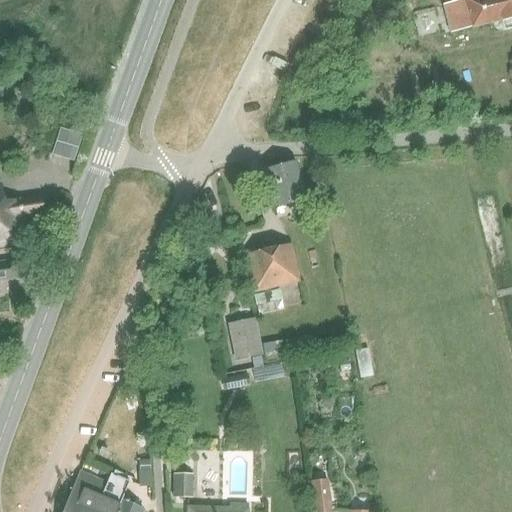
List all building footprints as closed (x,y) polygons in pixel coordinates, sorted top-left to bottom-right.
[(511,0),(460,0),(461,2),(444,6),(451,33),(472,27),(472,29),(511,18),(511,0)] [(265,171),(275,208),(306,199),(296,162),(265,171)] [(0,249),(25,246),(25,241),(21,218),(43,215),(41,197),(4,203),(2,187),(0,187),(0,249)] [(254,293),(263,291),(264,293),(253,295),(257,316),(283,310),(279,290),(269,292),(268,289),(301,282),(292,244),(245,254),(254,293)] [(0,262),(0,282),(20,280),(17,261),(0,262)] [(253,321),(229,326),(236,360),(260,355),(253,321)] [(262,344),(265,362),(311,354),(308,337),(293,340),(293,339),(262,344)] [(337,351),(326,354),(328,364),(339,361),(337,351)] [(221,379),(223,390),(249,384),(247,374),(221,379)] [(190,427),(173,427),(173,439),(190,439),(190,427)] [(149,460),(139,460),(140,473),(149,472),(149,460)] [(81,471),(64,511),(142,511),(143,510),(119,499),(127,480),(111,473),(107,482),(81,471)] [(174,497),(192,498),(193,475),(175,474),(174,497)] [(128,480),(120,498),(140,506),(147,487),(128,480)] [(311,483),(313,511),(330,511),(327,481),(311,483)]
